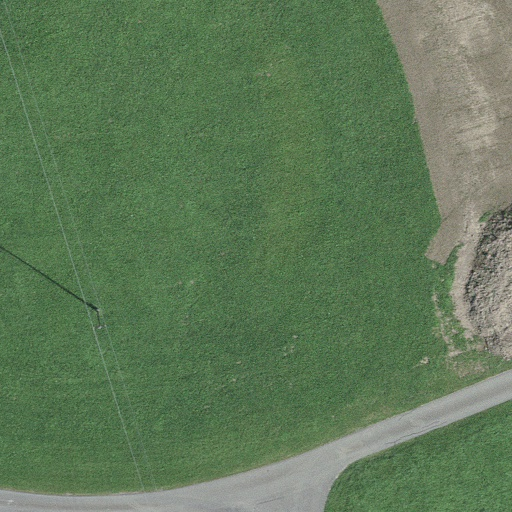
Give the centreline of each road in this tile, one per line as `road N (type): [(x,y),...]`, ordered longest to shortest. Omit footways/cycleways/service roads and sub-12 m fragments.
road 1 (unclassified): [(274,482),(187,504),(116,510),(0,503)]
road 2 (unclassified): [(511,386),(274,482)]
